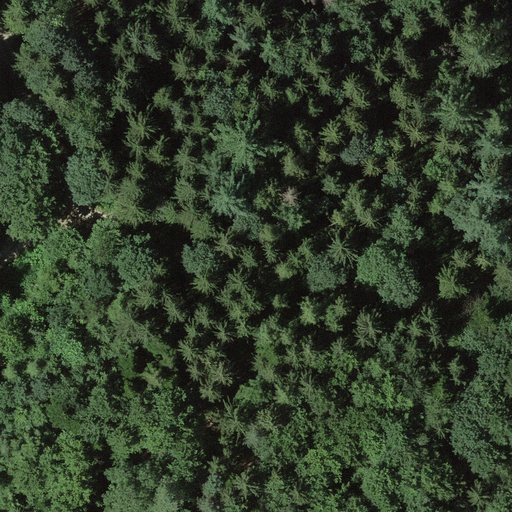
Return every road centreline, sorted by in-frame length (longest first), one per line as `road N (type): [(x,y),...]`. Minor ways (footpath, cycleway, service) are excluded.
road 1 (track): [(511,299),(422,302),(176,253),(67,210),(0,267)]
road 2 (track): [(445,297),(461,324),(511,498)]
road 3 (track): [(67,210),(0,50)]
